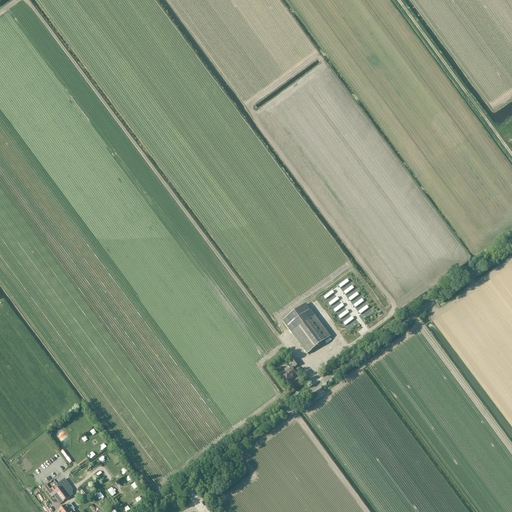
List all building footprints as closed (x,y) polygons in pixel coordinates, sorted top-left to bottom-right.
[(283,322),(292,334),(307,355),(330,338),(305,305),(283,322)] [(291,364),(288,367),(284,370),(286,372),(282,375),(288,382),(292,379),(291,378),(297,374),(293,369),(298,365),(294,359),(290,362),(291,364)] [(123,471),(127,467),(124,463),(119,466),(123,471)] [(58,496),(55,498),(60,505),(73,495),(65,484),(55,491),(58,496)] [(116,487),(111,491),(115,497),(120,494),(116,487)]
